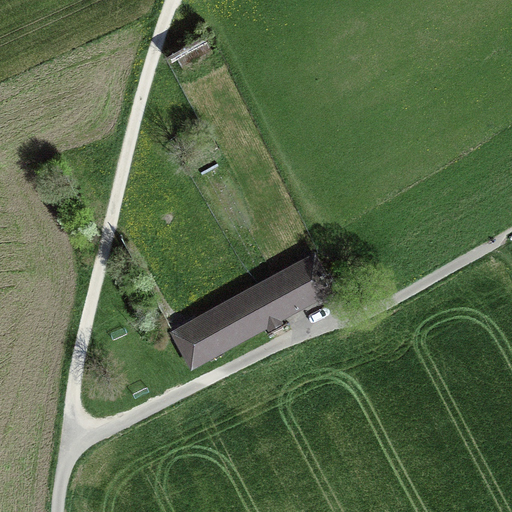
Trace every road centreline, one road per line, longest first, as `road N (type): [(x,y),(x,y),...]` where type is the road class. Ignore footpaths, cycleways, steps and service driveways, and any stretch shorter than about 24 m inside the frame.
road 1 (residential): [(57,511),(70,445),(300,331),(372,310),(507,235)]
road 2 (track): [(173,0),(111,214),(70,392),(70,445)]
